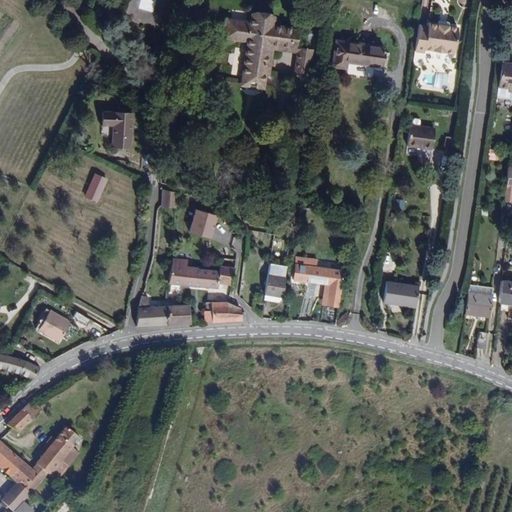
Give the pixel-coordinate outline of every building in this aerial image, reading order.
[(222,38),(247,42),(250,25),(263,27),(264,27),(264,24),(277,26),(278,16),(273,12),(262,9),(252,13),(251,19),(226,15),(222,38)] [(426,26),(417,25),(414,50),(423,51),(423,48),(433,50),(435,53),(440,53),(443,52),(453,53),(457,27),(447,26),(436,24),(427,23),(426,26)] [(263,27),(256,76),(261,77),(266,49),(276,50),(277,46),(293,48),(296,29),(277,26),(264,24),(264,27),(263,27)] [(243,74),(256,76),(263,27),(250,25),(247,42),(243,74)] [(335,39),(331,66),(345,68),(346,62),(380,67),(383,47),(335,39)] [(233,72),(241,72),(241,47),(236,47),(236,53),(229,53),(229,62),(233,62),(233,72)] [(256,76),(243,74),(242,86),(266,90),(268,80),(274,76),(276,50),(266,49),(261,77),(256,76)] [(297,53),(293,81),(306,83),(310,55),(297,53)] [(511,60),(501,59),(498,83),(496,93),(511,95),(511,57),(511,60)] [(102,111),(101,124),(112,125),(112,145),(130,146),(130,114),(102,111)] [(426,148),(429,128),(409,125),(406,145),(426,148)] [(109,178),(96,172),(86,195),(99,201),(109,178)] [(161,207),(175,209),(176,192),(163,188),(161,207)] [(511,188),(504,188),(503,200),(511,201),(511,191),(511,188)] [(215,216),(195,209),(188,232),(208,239),(215,216)] [(338,306),(343,270),(315,266),(316,259),(296,256),(292,280),(327,285),(325,304),(338,306)] [(187,259),(171,257),(167,284),(217,288),(217,283),(230,285),(233,267),(218,265),(217,270),(194,268),(190,266),(186,266),(187,259)] [(284,266),(267,263),(266,275),(263,294),(262,299),(277,301),(279,299),(280,296),(280,292),(283,292),(284,285),(281,284),(282,277),(284,266)] [(399,303),(402,304),(405,285),(385,281),(382,302),(398,305),(399,303)] [(511,282),(500,281),(498,297),(498,302),(511,303),(511,282)] [(405,285),(402,304),(415,306),(418,287),(405,285)] [(467,292),(464,314),(473,315),(473,317),(474,320),(477,320),(479,318),(479,316),(488,317),(491,295),(492,288),(468,285),(467,292)] [(147,298),(140,296),(137,307),(135,327),(188,323),(188,304),(179,304),(147,306),(147,298)] [(239,307),(228,302),(226,301),(204,302),(205,311),(203,311),(204,322),(244,320),(244,312),(240,312),(239,307)] [(70,322),(49,310),(38,330),(58,341),(70,322)] [(77,311),(74,317),(87,324),(91,317),(77,311)] [(478,331),(476,347),(484,348),(486,333),(478,331)] [(10,370),(32,378),(39,367),(28,362),(25,360),(14,357),(6,355),(0,354),(1,368),(10,370)] [(21,411),(7,424),(12,428),(8,432),(17,436),(20,433),(19,432),(31,421),(40,411),(43,409),(36,402),(32,406),(30,404),(29,403),(21,411)] [(36,464),(37,465),(47,474),(57,481),(68,467),(62,461),(80,439),(65,427),(36,464)] [(0,442),(0,468),(11,478),(23,462),(0,442)] [(23,462),(11,478),(16,482),(18,484),(29,495),(43,479),(32,470),(23,462)] [(37,465),(32,470),(43,479),(47,474),(37,465)] [(29,495),(18,484),(10,493),(22,503),(29,495)] [(2,501),(8,506),(13,511),(14,511),(22,503),(10,493),(2,501)]
